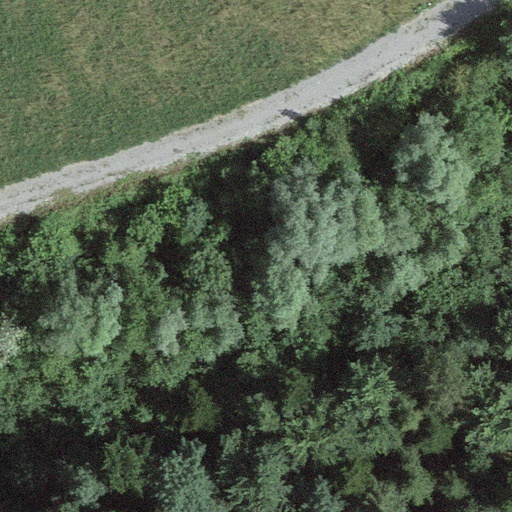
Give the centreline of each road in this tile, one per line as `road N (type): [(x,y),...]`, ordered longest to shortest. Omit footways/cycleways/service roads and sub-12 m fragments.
road 1 (track): [(448,0),(181,144)]
road 2 (track): [(0,206),(181,144)]
